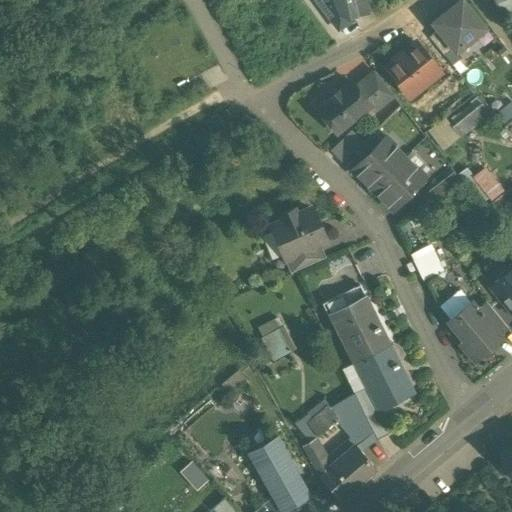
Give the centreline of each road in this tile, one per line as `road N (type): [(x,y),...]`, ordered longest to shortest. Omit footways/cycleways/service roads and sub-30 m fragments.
road 1 (residential): [(253,96),(389,245),(470,422)]
road 2 (residential): [(431,0),(253,96)]
road 3 (residential): [(470,422),(362,511)]
